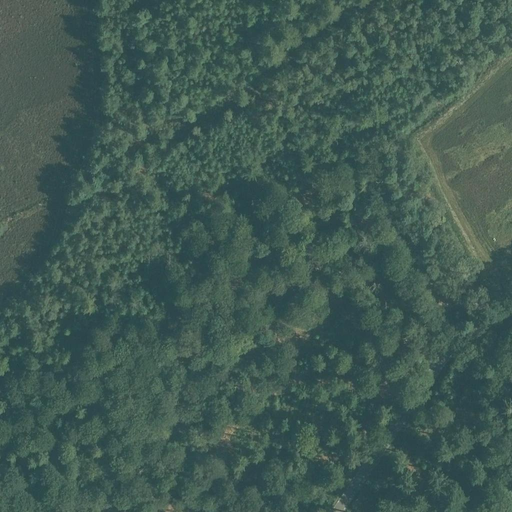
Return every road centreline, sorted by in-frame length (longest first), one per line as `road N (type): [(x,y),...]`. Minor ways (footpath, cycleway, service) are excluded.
road 1 (track): [(367,0),(196,114),(152,123),(92,111),(93,0)]
road 2 (tertiary): [(337,511),(449,351),(511,310)]
road 3 (track): [(92,111),(48,246),(0,291)]
